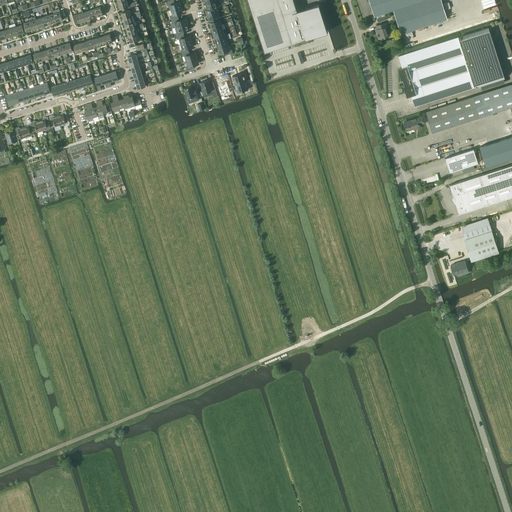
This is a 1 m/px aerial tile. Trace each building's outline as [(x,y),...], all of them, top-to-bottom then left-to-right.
[(126,0),(118,3),(120,9),(128,6),(126,0)] [(171,10),(182,6),(181,3),(180,4),(179,1),(174,3),(173,0),(172,0),(168,1),(166,2),(168,5),(170,4),(171,10)] [(248,0),(264,51),(312,36),(311,36),(314,35),(314,36),(317,35),(316,32),(325,29),(321,17),(323,16),(323,15),(321,16),(317,4),(297,10),(293,0),(248,0)] [(369,0),(374,17),(393,10),(424,0),(369,0)] [(441,0),(424,0),(393,10),(401,34),(447,19),(441,0)] [(216,1),(206,4),(207,7),(208,9),(216,7),(218,6),(220,6),(218,1),(216,1)] [(183,9),(182,6),(171,10),(173,15),(170,16),(171,19),(178,17),(177,14),(183,12),(182,10),(183,9)] [(94,9),(97,17),(103,15),(100,7),(94,9)] [(217,12),(216,7),(208,9),(206,10),(208,15),(217,12)] [(91,19),(97,17),(94,9),(88,10),(91,19)] [(85,20),(91,19),(88,10),(82,12),(85,20)] [(123,18),(131,16),(129,10),(121,12),(123,18)] [(60,12),(54,14),(56,22),(63,20),(62,18),(66,16),(64,11),(60,12)] [(217,12),(208,15),(209,20),(219,17),(221,17),(220,11),(217,12)] [(79,22),(85,20),(82,12),(73,15),(75,23),(79,22)] [(51,23),(56,22),(54,14),(48,15),(51,23)] [(44,25),(51,23),(48,15),(42,17),(44,25)] [(125,24),(133,22),(131,16),(123,18),(125,24)] [(38,27),(44,25),(42,17),(36,19),(38,27)] [(177,27),(188,23),(187,20),(186,20),(186,18),(179,20),(178,17),(171,19),(172,22),(175,21),(177,27)] [(38,27),(36,19),(30,21),(32,29),(38,27)] [(219,19),(210,22),(211,27),(221,24),(219,19)] [(26,31),(32,29),(30,21),(24,23),(26,31)] [(135,28),(133,22),(125,24),(127,30),(135,28)] [(177,26),(175,27),(176,33),(175,33),(176,36),(183,34),(183,31),(189,29),(188,27),(189,26),(188,23),(177,27),(177,26)] [(384,35),(389,33),(385,23),(376,25),(379,32),(377,33),(378,39),(384,37),(384,35)] [(22,24),(16,26),(18,33),(24,32),(22,24)] [(221,24),(211,27),(213,33),(223,30),(221,24)] [(18,33),(16,26),(10,28),(12,35),(18,33)] [(488,27),(460,36),(461,39),(460,39),(475,84),(476,88),(481,86),(503,79),(504,78),(503,75),(489,30),(488,27)] [(10,28),(4,30),(6,37),(12,35),(10,28)] [(137,34),(135,28),(127,30),(129,37),(137,34)] [(223,30),(213,33),(214,36),(215,38),(224,35),(227,34),(226,32),(224,33),(223,30)] [(104,36),(106,44),(112,42),(112,41),(110,35),(110,34),(104,36)] [(137,34),(129,37),(131,43),(139,40),(140,40),(139,37),(138,37),(137,34)] [(180,38),(181,44),(192,40),(191,37),(190,35),(184,37),(183,34),(176,36),(177,39),(180,38)] [(224,35),(215,38),(216,43),(228,39),(227,34),(224,35)] [(100,46),(106,44),(104,36),(98,37),(100,46)] [(94,47),(100,46),(98,37),(92,39),(94,47)] [(409,96),(411,96),(415,107),(417,106),(474,88),(458,37),(401,56),(398,56),(402,68),(400,68),(404,80),(405,79),(407,84),(406,85),(409,96)] [(88,49),(94,47),(92,39),(86,41),(88,49)] [(228,39),(216,43),(218,48),(230,44),(228,39)] [(181,50),(182,53),(189,51),(188,48),(193,46),(193,44),(192,40),(181,44),(183,49),(181,50)] [(86,41),(80,43),(82,51),(88,49),(86,41)] [(64,44),(66,52),(72,50),(70,42),(64,44)] [(76,53),(82,51),(80,43),(73,45),(76,53)] [(60,54),(66,52),(64,44),(58,46),(60,54)] [(230,44),(218,48),(220,53),(225,52),(225,55),(233,53),(230,44)] [(54,56),(60,54),(58,46),(52,48),(54,56)] [(48,58),(54,56),(52,48),(46,50),(48,58)] [(40,52),(42,60),(48,58),(46,50),(40,52)] [(185,55),(187,61),(198,57),(197,54),(196,54),(195,52),(190,54),(189,51),(182,53),(183,56),(185,55)] [(36,62),(42,60),(40,52),(33,54),(36,62)] [(128,62),(137,59),(136,54),(128,56),(129,59),(127,60),(128,62)] [(25,56),(27,63),(33,61),(31,55),(25,56)] [(21,65),(27,63),(25,56),(19,58),(21,65)] [(198,57),(187,61),(188,66),(186,67),(187,70),(194,68),(193,65),(199,63),(198,61),(199,61),(198,57)] [(15,67),(21,65),(19,58),(13,60),(15,67)] [(9,69),(15,67),(13,60),(7,62),(9,69)] [(7,62),(1,64),(3,71),(9,69),(7,62)] [(141,70),(139,65),(131,67),(132,70),(127,71),(128,74),(141,70)] [(116,71),(110,72),(113,80),(116,79),(116,81),(119,80),(118,78),(120,77),(118,70),(116,71)] [(243,72),(238,74),(240,82),(246,80),(243,72)] [(107,87),(109,87),(105,74),(100,76),(102,84),(105,83),(107,87)] [(240,82),(238,74),(232,76),(235,84),(240,82)] [(144,80),(142,75),(134,77),(135,80),(131,82),(131,84),(144,80)] [(212,92),(213,96),(213,97),(216,96),(217,96),(214,84),(210,85),(208,80),(200,82),(201,83),(203,88),(202,89),(203,94),(212,92)] [(217,86),(220,95),(230,92),(226,80),(221,82),(222,84),(217,86)] [(246,80),(240,82),(243,91),(249,89),(246,80)] [(47,82),(42,84),(45,94),(50,93),(47,82)] [(240,82),(235,84),(238,93),(243,91),(240,82)] [(45,94),(42,84),(37,86),(40,96),(45,94)] [(511,85),(511,84),(426,111),(432,132),(511,107),(511,111),(511,85)] [(184,87),(187,96),(188,100),(194,98),(194,100),(199,99),(198,96),(197,95),(198,95),(195,87),(195,88),(193,89),(192,85),(184,87)] [(37,86),(32,87),(35,97),(40,96),(37,86)] [(30,99),(35,97),(32,87),(27,89),(30,99)] [(25,101),(30,99),(27,89),(21,90),(25,101)] [(20,102),(25,101),(21,90),(16,92),(20,102)] [(16,92),(11,94),(14,104),(20,102),(16,92)] [(14,104),(11,94),(6,95),(9,106),(14,104)] [(124,107),(121,99),(119,100),(117,95),(115,96),(119,108),(124,107)] [(124,98),(121,99),(124,107),(124,109),(130,107),(129,105),(126,95),(124,96),(124,98)] [(134,101),(132,95),(129,96),(128,95),(126,95),(129,105),(130,107),(135,106),(138,105),(136,100),(134,101)] [(119,108),(115,96),(112,96),(114,101),(111,102),(114,112),(119,111),(119,108)] [(99,101),(103,113),(108,112),(109,115),(112,114),(109,104),(106,105),(106,104),(103,105),(101,100),(99,101)] [(104,116),(103,113),(99,101),(97,101),(98,106),(95,107),(99,118),(104,116)] [(99,118),(95,107),(92,108),(91,103),(89,104),(93,120),(99,118)] [(93,120),(89,104),(86,104),(88,109),(85,110),(88,121),(93,120)] [(58,115),(61,125),(66,123),(66,122),(68,122),(67,118),(68,117),(66,111),(62,112),(63,113),(58,115)] [(52,115),(49,116),(51,122),(52,122),(53,126),(54,126),(55,131),(61,129),(60,125),(61,125),(58,115),(55,116),(53,116),(52,115)] [(44,119),(40,121),(43,130),(48,129),(48,128),(51,127),(47,116),(44,117),(44,119)] [(419,123),(424,122),(422,116),(404,122),(406,131),(417,128),(417,129),(420,128),(419,123)] [(43,130),(40,121),(35,122),(34,120),(31,122),(31,123),(34,132),(37,131),(38,132),(43,130)] [(35,134),(34,132),(31,123),(28,124),(28,126),(24,127),(27,137),(32,135),(31,135),(35,134)] [(21,139),(27,137),(24,127),(19,129),(18,127),(15,128),(18,139),(21,138),(21,139)] [(9,143),(17,141),(14,130),(6,133),(9,143)] [(511,135),(479,147),(485,166),(511,157),(511,135)] [(473,164),(478,163),(473,148),(445,158),(450,172),(462,168),(473,164)] [(511,164),(449,185),(454,199),(453,200),(455,202),(459,214),(511,196),(511,164)] [(475,169),(473,164),(462,168),(463,173),(475,169)] [(487,217),(463,225),(467,238),(464,239),(471,262),(499,253),(487,217)] [(451,265),(454,274),(462,272),(463,274),(468,273),(464,260),(451,265)]
